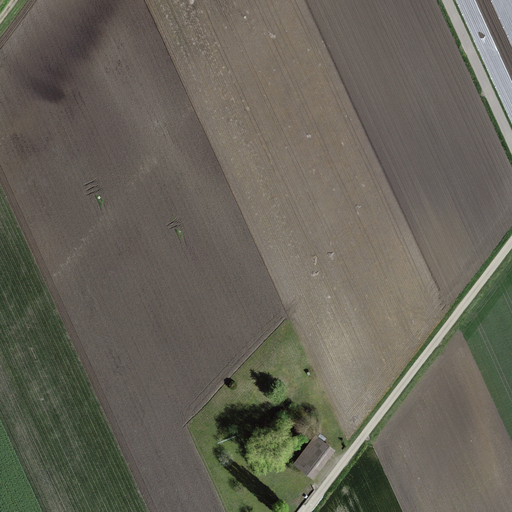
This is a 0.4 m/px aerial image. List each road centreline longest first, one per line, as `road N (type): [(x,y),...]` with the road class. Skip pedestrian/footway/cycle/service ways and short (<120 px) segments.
road 1 (track): [(511,241),(305,511)]
road 2 (unclassified): [(446,0),(511,144)]
